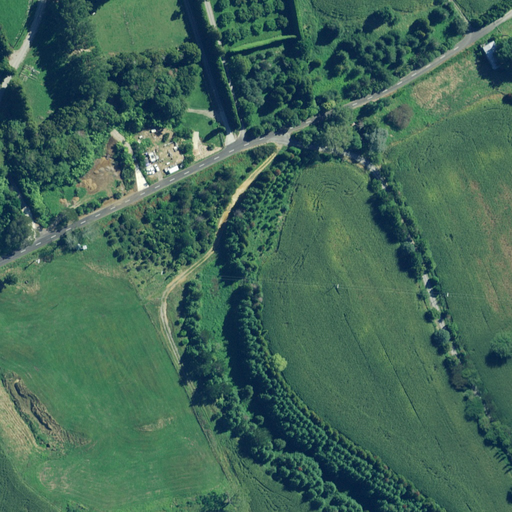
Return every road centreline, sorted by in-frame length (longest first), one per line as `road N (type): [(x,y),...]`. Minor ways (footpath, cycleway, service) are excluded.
road 1 (unclassified): [(0,258),(226,151),(373,100),(477,35)]
road 2 (track): [(276,134),(346,150),(379,168),(429,256),(453,341),(511,444)]
